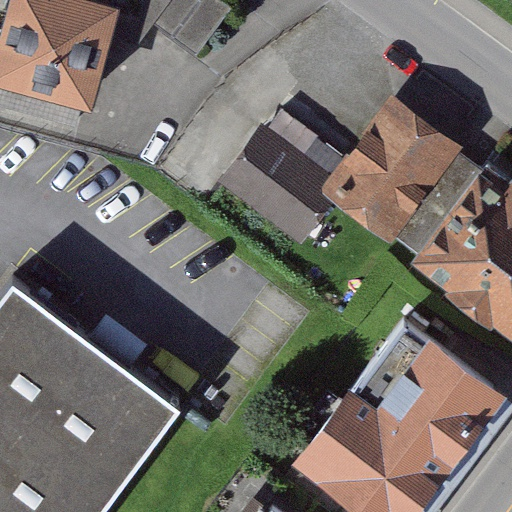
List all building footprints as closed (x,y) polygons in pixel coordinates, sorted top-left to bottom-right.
[(0,85),(91,112),(122,8),(95,0),(8,0),(0,27),(0,85)] [(125,0),(163,13),(172,0),(125,0)] [(474,146),(390,89),(318,187),(402,245),(474,146)] [(217,182),(300,238),(327,197),(316,190),(340,153),(269,105),(217,182)] [(511,164),(479,140),(474,146),(402,245),(511,325),(511,164)] [(0,511),(101,511),(182,402),(4,273),(0,278),(0,511)] [(420,511),(505,391),(393,313),(292,458),(370,511),(420,511)] [(309,511),(270,485),(251,511),(309,511)]
